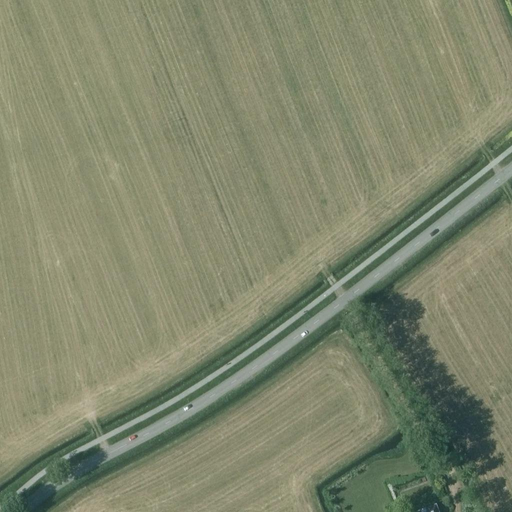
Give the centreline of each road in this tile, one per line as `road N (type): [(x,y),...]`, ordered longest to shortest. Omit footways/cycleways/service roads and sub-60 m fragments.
road 1 (secondary): [(20,511),(64,477),(215,394),(345,300)]
road 2 (secondary): [(345,300),(511,170)]
road 3 (unclassified): [(440,464),(345,300)]
